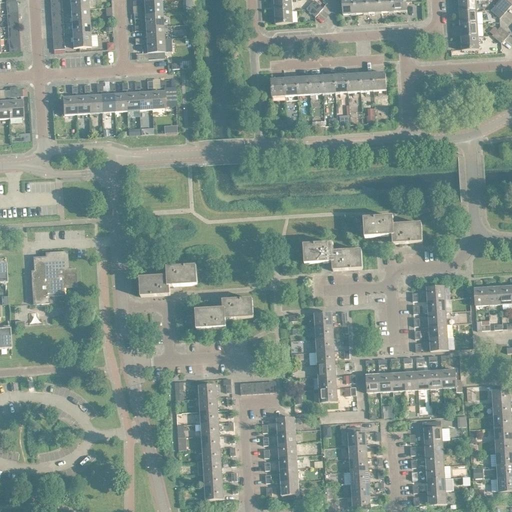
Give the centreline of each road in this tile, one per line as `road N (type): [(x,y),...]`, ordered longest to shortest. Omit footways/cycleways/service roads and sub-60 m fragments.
road 1 (tertiary): [(116,160),(407,138)]
road 2 (residential): [(164,511),(131,368)]
road 3 (residential): [(278,403),(242,406),(250,511)]
road 4 (residential): [(476,230),(453,266),(389,271),(390,286)]
